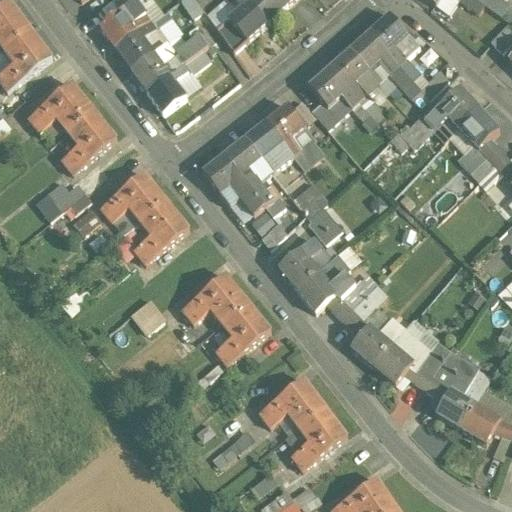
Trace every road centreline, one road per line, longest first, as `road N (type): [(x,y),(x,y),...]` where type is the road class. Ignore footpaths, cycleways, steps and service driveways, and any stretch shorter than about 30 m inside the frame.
road 1 (residential): [(171,164),(369,420),(447,496),(476,511)]
road 2 (residential): [(372,0),(171,164)]
road 3 (residential): [(46,0),(171,164)]
road 4 (residential): [(398,0),(511,105)]
